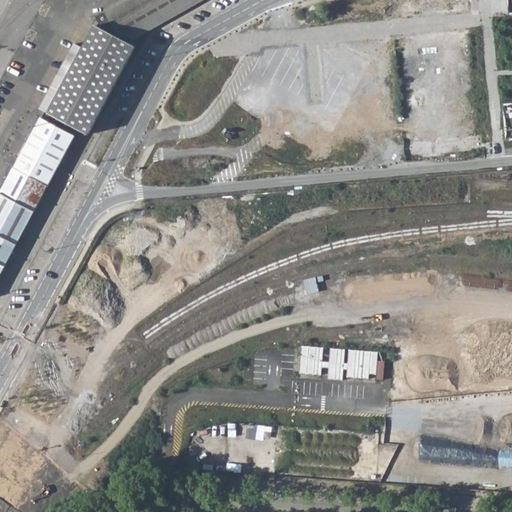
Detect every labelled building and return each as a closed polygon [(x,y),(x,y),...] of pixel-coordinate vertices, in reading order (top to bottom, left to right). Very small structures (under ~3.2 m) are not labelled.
[(123,0),(117,4),(138,39),(206,0),(123,0)] [(456,0),(401,0),(405,37),(448,32),(445,8),(458,7),(456,0)] [(134,47),(138,39),(117,4),(99,15),(92,26),(134,47)] [(137,49),(134,47),(92,26),(77,54),(46,112),(79,131),(88,136),(137,49)] [(46,112),(77,54),(69,50),(35,114),(40,116),(43,117),(46,112)] [(11,168),(47,189),(74,138),(39,119),(38,119),(11,168)] [(11,168),(0,189),(0,274),(47,189),(11,168)] [(303,345),(301,372),(322,373),(324,347),(303,345)] [(332,348),(330,377),(342,377),(344,349),(332,348)] [(371,377),(371,375),(384,376),(385,360),(378,360),(379,351),(350,349),(348,375),(371,377)]
